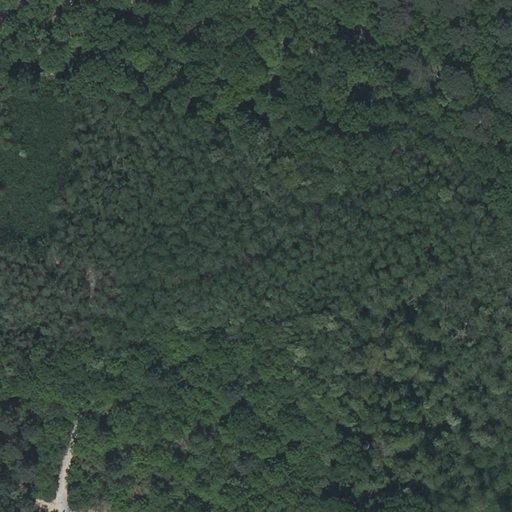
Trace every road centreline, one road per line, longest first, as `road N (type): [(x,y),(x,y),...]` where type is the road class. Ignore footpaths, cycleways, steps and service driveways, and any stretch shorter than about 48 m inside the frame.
road 1 (track): [(328,222),(168,261),(0,231)]
road 2 (track): [(66,511),(60,505),(93,292),(0,235)]
